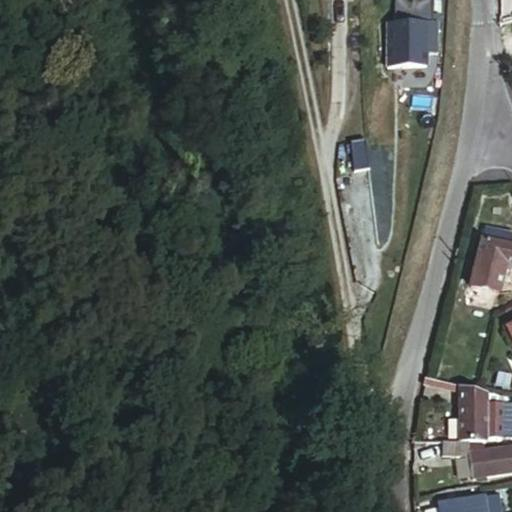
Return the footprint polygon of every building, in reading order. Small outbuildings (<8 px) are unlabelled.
[(501,270),(502,265),(507,266),(511,250),(506,249),(509,236),(479,229),(465,286),(495,294),(501,270)] [(511,347),(511,322),(503,327),(511,347)] [(424,378),(423,383),(460,393),(460,388),(424,378)] [(501,437),(511,436),(511,405),(479,405),(479,392),(460,388),(460,393),(459,442),(466,442),(478,442),(481,442),(481,437),(501,437)] [(511,401),(479,392),(479,405),(511,405),(511,401)] [(411,443),(410,458),(438,458),(438,442),(411,443)] [(478,442),(466,442),(472,479),(511,473),(511,447),(480,452),(478,442)] [(496,511),(493,496),(493,493),(479,496),(479,494),(436,503),(437,511),(496,511)] [(496,511),(505,511),(502,494),(493,496),(496,511)]
